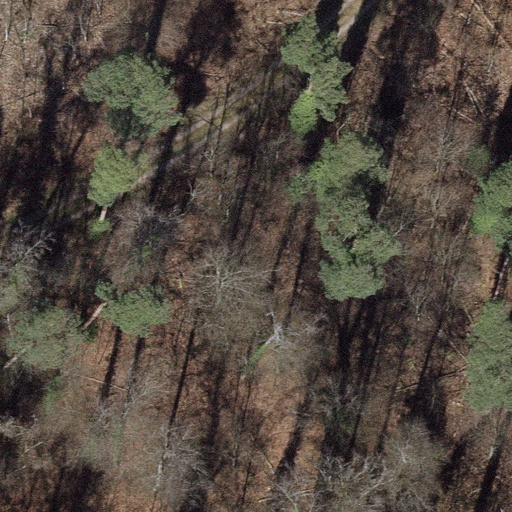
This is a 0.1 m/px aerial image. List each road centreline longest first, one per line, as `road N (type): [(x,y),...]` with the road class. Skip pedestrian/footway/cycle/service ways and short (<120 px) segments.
road 1 (track): [(365,0),(196,138),(0,236)]
road 2 (track): [(90,0),(0,139)]
